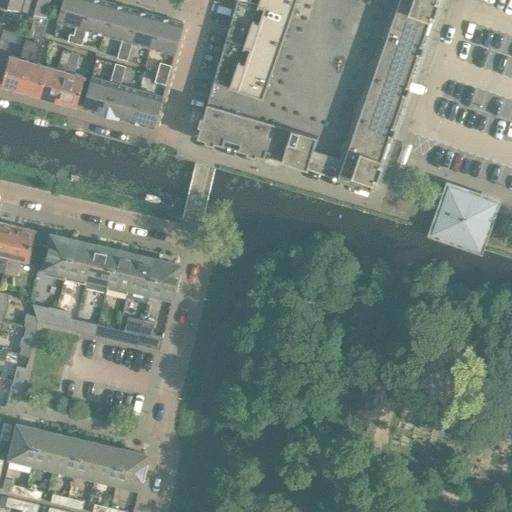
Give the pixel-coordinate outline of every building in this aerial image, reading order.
[(0,0),(0,3),(19,8),(21,0),(0,0)] [(29,35),(42,39),(48,17),(45,16),(49,0),(24,0),(21,10),(35,14),(29,35)] [(76,25),(81,26),(88,0),(62,0),(57,19),(76,25)] [(86,28),(104,33),(113,2),(104,0),(88,0),(81,26),(86,28)] [(350,180),(350,181),(352,182),(353,180),(359,183),(359,184),(361,185),(362,183),(368,186),(368,187),(370,188),(371,186),(369,185),(371,180),(373,180),(374,178),(372,177),(379,157),(381,158),(382,155),(380,155),(386,139),(387,140),(388,137),(386,137),(393,116),(395,117),(396,114),(394,114),(400,98),(401,99),(402,96),(401,96),(408,76),(409,76),(410,74),(409,73),(414,57),(415,58),(416,55),(415,55),(422,35),(423,35),(424,33),(423,32),(428,17),(430,17),(431,15),(429,14),(433,0),(237,0),(234,12),(233,11),(233,14),(234,14),(228,35),(227,34),(226,37),(227,37),(222,53),(221,53),(221,55),(222,56),(215,78),(214,77),(213,80),(214,80),(208,102),(207,102),(206,104),(207,104),(204,115),(203,115),(202,117),(203,118),(201,124),(200,126),(201,127),(199,134),(198,133),(197,136),(200,136),(220,141),(220,142),(223,143),(223,142),(239,147),(239,148),(241,148),(241,147),(262,153),(262,154),(264,155),(264,154),(280,159),(280,160),(282,160),(283,157),(287,158),(287,159),(289,160),(290,159),(299,162),(299,163),(301,164),(302,163),(306,164),(305,166),(308,166),(325,172),(328,173),(328,172),(337,175),(337,177),(339,177),(340,176),(350,180)] [(104,33),(122,38),(127,39),(136,9),(113,2),(104,33)] [(127,39),(132,41),(150,46),(159,15),(136,9),(127,39)] [(159,15),(150,46),(174,53),(183,22),(159,15)] [(84,36),(86,28),(81,26),(76,25),(73,33),(84,36)] [(82,44),(84,36),(73,33),(73,34),(70,33),(67,40),(82,44)] [(122,38),(119,47),(130,50),(132,41),(127,39),(122,38)] [(1,84),(20,89),(33,41),(26,39),(20,58),(9,54),(1,84)] [(20,89),(39,94),(47,65),(36,62),(41,43),(33,41),(20,89)] [(130,50),(119,47),(117,57),(127,60),(130,50)] [(39,94),(57,99),(71,51),(63,49),(57,68),(47,65),(39,94)] [(71,51),(57,99),(76,105),(84,76),(73,72),(78,53),(71,51)] [(160,61),(157,71),(168,74),(171,65),(160,61)] [(115,62),(112,72),(123,75),(125,65),(115,62)] [(168,74),(157,71),(154,81),(165,84),(168,74)] [(112,72),(110,81),(115,83),(120,84),(123,75),(112,72)] [(82,106),(106,113),(115,83),(110,81),(91,76),(82,106)] [(106,113),(129,119),(138,89),(120,84),(115,83),(106,113)] [(138,89),(129,119),(153,126),(162,96),(138,89)] [(432,231),(436,233),(435,237),(473,251),(475,246),(479,248),(495,201),(449,185),(432,231)] [(15,225),(0,221),(0,270),(4,271),(15,225)] [(15,225),(4,271),(3,272),(16,275),(20,259),(27,261),(26,262),(38,265),(43,244),(32,241),(34,229),(15,225)] [(42,273),(64,278),(73,239),(51,233),(42,273)] [(85,283),(87,276),(94,244),(73,239),(64,278),(85,283)] [(87,276),(108,281),(115,249),(94,244),(87,276)] [(127,293),(129,286),(136,254),(115,249),(108,281),(106,288),(127,293)] [(129,286),(150,291),(157,259),(136,254),(129,286)] [(157,259),(150,291),(172,297),(173,290),(177,290),(182,272),(178,271),(180,264),(157,259)] [(0,315),(3,316),(8,292),(0,290),(0,315)] [(36,300),(52,303),(54,293),(38,290),(36,300)] [(38,321),(53,324),(57,309),(49,307),(48,310),(34,307),(38,321)] [(57,309),(53,324),(68,328),(71,315),(69,312),(57,309)] [(24,325),(26,326),(36,328),(37,320),(36,316),(27,313),(24,325)] [(140,330),(137,344),(159,349),(163,336),(151,333),(154,321),(143,318),(140,330)] [(78,330),(95,334),(98,324),(80,320),(78,330)] [(98,324),(95,334),(111,338),(113,327),(98,324)] [(36,328),(26,326),(19,353),(29,355),(36,328)] [(121,340),(137,344),(140,330),(124,327),(121,340)] [(17,365),(13,379),(23,381),(26,367),(17,365)] [(23,381),(13,379),(8,403),(15,399),(19,400),(23,381)] [(0,436),(0,437),(8,439),(11,424),(4,422),(0,436)] [(30,471),(32,461),(40,429),(18,423),(8,466),(30,471)] [(32,461),(53,466),(60,436),(40,431),(41,429),(40,429),(32,461)] [(53,466),(74,471),(81,441),(60,436),(53,466)] [(74,471),(95,476),(102,446),(81,441),(74,471)] [(95,476),(116,481),(124,449),(122,448),(122,451),(102,446),(95,476)] [(124,449),(116,481),(138,487),(140,479),(144,480),(148,462),(144,461),(146,454),(124,449)] [(2,489),(24,494),(26,487),(14,484),(11,479),(5,477),(2,489)] [(26,487),(24,494),(40,498),(41,490),(26,487)] [(50,501),(66,504),(68,497),(52,493),(50,501)] [(5,504),(20,508),(22,500),(7,497),(5,504)] [(68,497),(66,504),(82,508),(84,500),(68,497)] [(22,500),(20,508),(36,511),(38,504),(22,500)] [(92,511),(97,511),(109,511),(110,507),(94,503),(92,511)]
